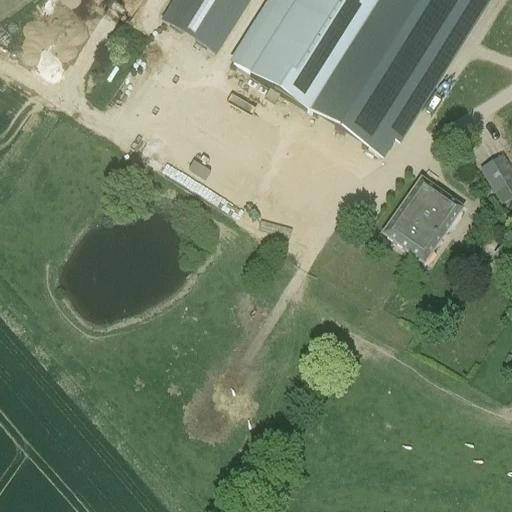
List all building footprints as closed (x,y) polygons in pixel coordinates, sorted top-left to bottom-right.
[(176,0),(161,25),(214,58),(250,0),(176,0)] [(384,0),(279,0),(235,71),(310,118),(384,0)] [(384,0),(310,118),(381,162),(482,0),(384,0)] [(511,174),(502,158),(481,171),(479,172),(501,208),(511,201),(511,174)] [(424,265),(462,210),(421,181),(382,236),(424,265)]
